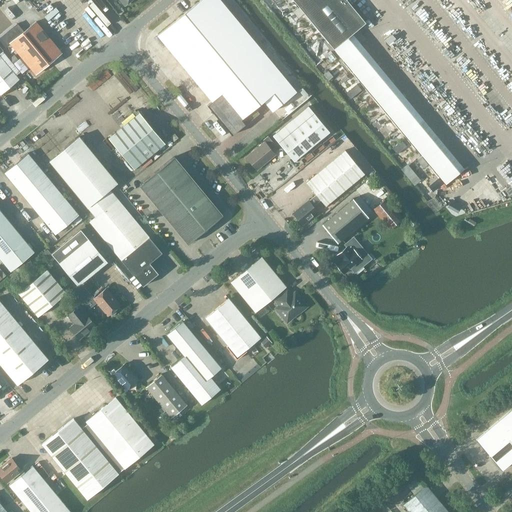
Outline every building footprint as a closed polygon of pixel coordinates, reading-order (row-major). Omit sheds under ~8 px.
[(221,0),(199,0),(157,35),(212,101),(207,106),(213,113),(231,135),(242,126),(245,124),(241,119),(264,99),(273,110),(296,91),(288,80),(221,0)] [(293,0),(445,184),(463,168),(352,33),(365,22),(346,0),(293,0)] [(9,29),(0,37),(7,46),(10,43),(35,74),(61,52),(36,21),(24,31),(17,23),(9,29)] [(303,24),(297,29),(304,38),(310,33),(303,24)] [(408,64),(416,56),(410,51),(403,60),(408,64)] [(14,55),(9,59),(13,64),(18,60),(14,55)] [(0,94),(0,95),(19,79),(0,56),(0,94)] [(325,59),(318,61),(321,70),(328,68),(325,59)] [(350,99),(361,90),(357,84),(346,93),(350,99)] [(329,131),(314,113),(308,106),(273,135),(279,142),(294,160),(329,131)] [(134,169),(165,143),(139,112),(108,137),(134,169)] [(49,160),(96,216),(89,221),(142,286),(158,273),(149,262),(161,252),(110,190),(117,184),(79,135),(49,160)] [(264,141),(246,156),(257,169),(275,154),(271,149),(276,145),(268,135),(263,139),(264,141)] [(229,155),(238,150),(235,144),(226,149),(229,155)] [(325,205),(364,173),(345,150),(306,182),(316,194),(320,200),(325,205)] [(13,182),(36,163),(28,152),(4,172),(13,182)] [(221,216),(181,168),(173,158),(141,184),(189,242),(221,216)] [(417,162),(412,166),(421,176),(426,171),(417,162)] [(21,192),(45,173),(36,163),(13,182),(21,192)] [(479,177),(482,181),(490,176),(488,172),(479,177)] [(30,203),(53,183),(45,173),(21,192),(30,203)] [(38,213),(62,194),(53,183),(30,203),(38,213)] [(47,223),(70,204),(62,194),(38,213),(47,223)] [(313,206),(320,200),(316,194),(293,213),(303,224),(318,211),(313,206)] [(293,208),(307,200),(304,195),(290,203),(293,208)] [(386,198),(373,209),(389,228),(402,217),(386,198)] [(367,216),(353,199),(323,225),(337,242),(367,216)] [(70,204),(47,223),(55,234),(79,214),(70,204)] [(0,240),(15,228),(6,217),(0,221),(0,240)] [(24,240),(15,228),(0,240),(0,257),(1,259),(24,240)] [(107,261),(88,238),(81,229),(51,253),(48,249),(42,254),(49,262),(55,257),(59,262),(78,285),(107,261)] [(362,265),(371,258),(354,237),(345,245),(347,247),(336,256),(340,260),(335,264),(343,274),(358,261),(362,265)] [(24,240),(1,259),(11,271),(34,252),(24,240)] [(262,256),(230,282),(255,312),(286,286),(262,256)] [(66,292),(47,269),(18,292),(38,316),(66,292)] [(83,285),(75,291),(89,309),(96,303),(93,298),(94,298),(83,285)] [(94,298),(93,298),(96,303),(107,315),(119,305),(105,288),(94,298)] [(287,291),(276,300),(280,305),(277,308),(287,321),(298,312),(299,313),(307,306),(300,297),(298,299),(296,296),(297,296),(295,293),(291,296),(287,291)] [(260,337),(228,298),(205,317),(228,345),(226,346),(236,359),(246,351),(245,349),(260,337)] [(0,300),(0,362),(17,384),(48,359),(0,300)] [(75,323),(70,327),(79,338),(95,325),(86,314),(86,315),(79,307),(68,315),(75,323)] [(220,389),(210,377),(220,368),(182,321),(166,334),(184,356),(170,367),(201,404),(220,389)] [(261,340),(266,347),(271,342),(266,336),(261,340)] [(209,339),(204,342),(210,353),(215,350),(209,339)] [(125,391),(138,380),(124,364),(111,374),(125,391)] [(161,374),(145,387),(171,418),(186,405),(161,374)] [(82,429),(118,473),(153,444),(115,398),(87,422),(89,424),(82,429)] [(489,454),(511,434),(511,408),(476,439),(489,454)] [(42,444),(67,474),(87,498),(118,473),(82,429),(73,418),(42,444)] [(511,434),(489,454),(502,470),(511,461),(511,434)] [(0,473),(7,482),(21,470),(11,458),(0,467),(0,473)] [(70,511),(71,511),(32,465),(9,484),(31,511),(70,511)] [(413,495),(402,505),(408,511),(447,511),(436,499),(432,494),(430,491),(425,485),(422,487),(413,477),(404,484),(413,495)]
